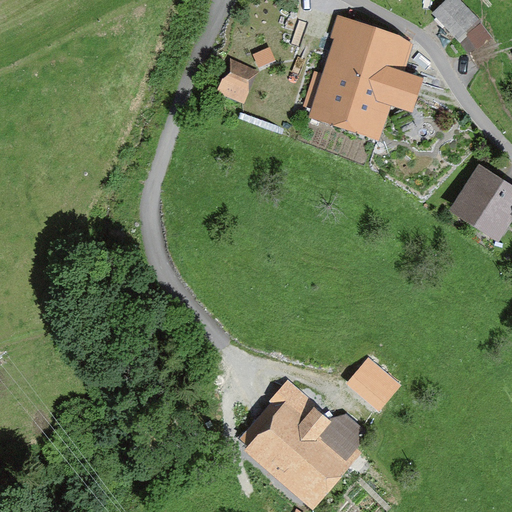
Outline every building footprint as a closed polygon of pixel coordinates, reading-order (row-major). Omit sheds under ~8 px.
[(480,20),(460,0),(447,0),(434,13),(460,39),(480,20)] [(313,80),(306,104),(372,125),(381,98),(409,107),(417,82),(389,73),(396,51),(406,54),(410,42),(398,37),(353,22),(333,86),(313,80)] [(251,73),(232,65),(225,80),(243,88),(251,73)] [(511,192),(482,174),(460,209),(497,232),(511,208),(511,192)] [(360,371),(347,387),(375,411),(389,396),(360,371)] [(258,424),(246,438),(271,461),(268,464),(277,472),(280,469),(311,496),(365,435),(348,420),(336,432),(313,412),(321,403),(291,383),(256,422),(258,424)]
